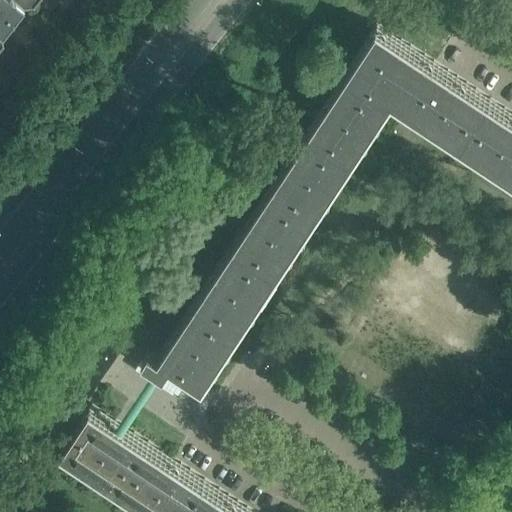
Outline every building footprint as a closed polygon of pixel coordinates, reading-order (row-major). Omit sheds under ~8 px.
[(0,0),(0,29),(2,28),(1,27),(0,17),(13,0),(0,0)] [(511,111),(435,61),(378,22),(165,343),(175,350),(381,39),(418,63),(426,68),(511,125),(511,111)] [(169,358),(168,359),(182,369),(176,378),(181,381),(187,372),(203,383),(213,368),(219,358),(225,349),(232,339),(250,312),(256,302),(262,293),(269,283),(288,255),(294,245),(300,236),(306,227),(325,199),(331,189),(337,180),(343,170),(362,142),(369,132),(375,123),(381,114),(393,96),(396,98),(403,103),(419,113),(429,120),(438,126),(447,132),(476,151),(485,158),(494,163),(504,170),(511,175),(511,125),(426,69),(418,64),(414,61),(381,39),(175,350),(170,359),(169,358)] [(386,309),(354,364),(469,431),(497,384),(511,392),(511,389),(511,329),(488,368),(386,309)] [(78,379),(92,357),(76,346),(61,368),(78,379)] [(86,412),(63,447),(77,457),(87,464),(96,469),(106,476),(133,494),(143,501),(152,507),(159,511),(235,511),(87,414),(87,413),(86,412)]
